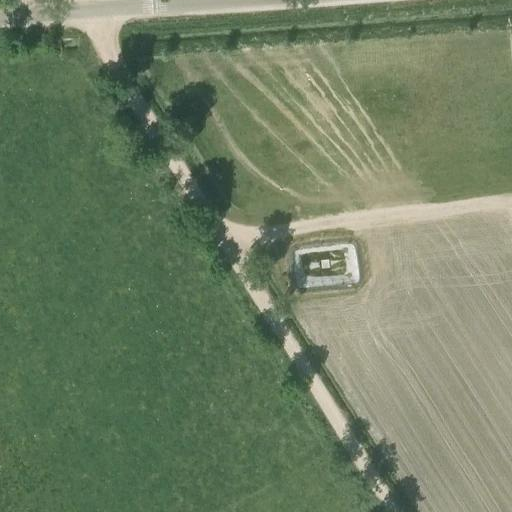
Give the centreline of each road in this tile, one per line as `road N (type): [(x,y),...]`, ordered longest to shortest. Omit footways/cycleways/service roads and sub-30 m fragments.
road 1 (track): [(79,0),(397,511)]
road 2 (unclassified): [(0,17),(258,0)]
